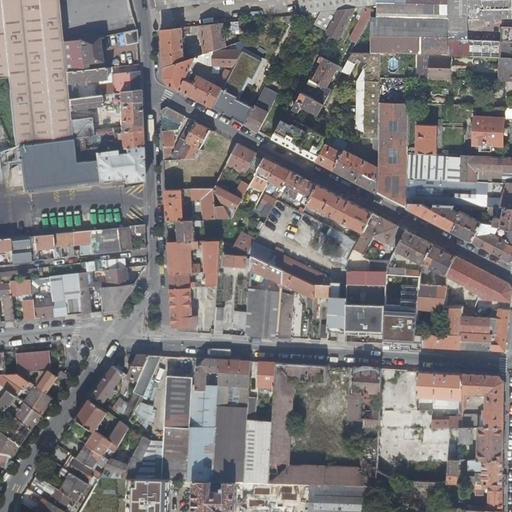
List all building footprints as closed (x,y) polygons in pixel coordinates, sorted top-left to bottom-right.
[(0,0),(0,78),(8,77),(15,147),(18,146),(19,146),(72,139),(72,138),(70,120),(70,110),(69,99),(67,83),(67,72),(64,42),(63,42),(57,0),(0,0)] [(156,0),(159,10),(222,0),(298,0),(301,14),(321,12),(339,10),(355,8),(362,8),(369,7),(376,10),(372,17),(373,18),(378,18),(378,0),(156,0)] [(448,34),(449,0),(378,0),(378,18),(373,18),(371,54),(382,54),(422,55),(422,40),(446,40),(446,34),(448,34)] [(511,0),(449,0),(448,34),(452,34),(468,34),(469,20),(511,18),(511,0)] [(368,24),(372,17),(376,10),(369,7),(362,8),(363,13),(366,13),(365,14),(365,16),(352,41),(357,44),(368,24)] [(355,8),(339,10),(328,33),(339,38),(355,8)] [(339,10),(321,12),(314,25),(328,33),(339,10)] [(253,31),(259,19),(231,22),(232,33),(253,31)] [(223,23),(201,25),(205,54),(215,51),(227,47),(223,23)] [(511,26),(502,27),(501,41),(511,41),(511,50),(510,50),(510,59),(511,58),(511,26)] [(189,27),(163,30),(162,30),(164,68),(195,58),(194,55),(185,58),(184,34),(190,34),(189,27)] [(138,43),(136,30),(124,33),(127,45),(138,43)] [(452,34),(448,34),(446,34),(446,40),(422,40),(422,55),(452,57),(452,41),(452,34)] [(99,38),(64,42),(67,72),(84,70),(83,64),(102,62),(99,38)] [(186,79),(180,91),(213,108),(243,51),(248,40),(237,44),(237,50),(215,51),(205,54),(196,57),(193,63),(194,63),(231,68),(229,71),(225,69),(224,73),(220,72),(215,82),(211,80),(210,82),(194,74),(190,82),(186,79)] [(501,43),(452,41),(452,57),(501,58),(501,43)] [(511,41),(501,41),(501,43),(501,58),(510,59),(510,50),(511,50),(511,41)] [(262,61),(243,51),(213,108),(246,125),(255,108),(237,99),(249,77),(253,79),(262,61)] [(353,53),(343,72),(350,75),(358,60),(367,65),(358,82),(357,128),(365,133),(363,138),(376,138),(380,138),(380,118),(381,102),(382,54),(371,54),(353,53)] [(328,88),(339,66),(321,56),(319,61),(322,63),(314,80),(328,88)] [(195,58),(164,68),(164,78),(168,85),(180,91),(186,79),(194,63),(193,63),(196,57),(195,58)] [(451,80),(452,57),(418,57),(418,80),(451,80)] [(501,58),(500,82),(511,81),(511,58),(510,59),(501,58)] [(109,67),(110,74),(112,74),(133,72),(132,65),(109,67)] [(84,70),(67,72),(67,83),(107,79),(107,74),(110,74),(109,67),(84,70)] [(119,92),(140,90),(139,71),(133,72),(112,74),(112,84),(103,85),(104,90),(100,91),(101,95),(119,92)] [(325,105),(332,90),(328,88),(314,80),(312,79),(310,78),(307,84),(321,91),(316,100),(325,105)] [(273,86),(268,83),(258,101),(255,108),(246,125),(259,132),(274,104),(266,100),(273,86)] [(276,100),(281,90),(275,87),(270,97),(276,100)] [(72,138),(85,137),(113,133),(141,130),(140,90),(119,92),(101,95),(69,99),(70,110),(120,104),(120,108),(117,108),(118,112),(120,111),(120,128),(93,131),(92,118),(70,120),(72,138)] [(319,116),(325,105),(316,100),(311,97),(302,93),(293,110),(299,113),(302,107),(319,116)] [(410,104),(381,102),(380,118),(409,119),(410,104)] [(511,109),(457,106),(456,119),(475,120),(474,146),(480,146),(480,152),(492,153),(493,147),(504,147),(505,119),(511,119),(511,109)] [(161,111),(163,147),(172,146),(175,146),(174,131),(178,130),(186,116),(168,107),(161,111)] [(409,119),(380,118),(380,138),(379,150),(379,168),(378,194),(408,209),(408,204),(408,179),(409,155),(409,119)] [(287,123),(278,141),(298,152),(299,153),(312,129),(295,120),(292,126),(287,123)] [(196,160),(212,130),(194,121),(192,123),(194,124),(178,156),(176,161),(196,160)] [(287,123),(282,121),(273,139),(278,141),(287,123)] [(417,125),(416,155),(437,156),(438,132),(439,129),(438,129),(438,126),(417,125)] [(95,153),(142,147),(141,130),(113,133),(115,147),(105,148),(105,144),(96,145),(96,148),(91,149),(92,153),(95,153)] [(319,132),(306,156),(311,159),(316,150),(319,152),(326,136),(319,132)] [(378,194),(379,168),(345,151),(348,144),(331,135),(321,153),(317,162),(378,194)] [(72,138),(72,139),(74,155),(87,154),(85,137),(72,138)] [(72,139),(19,146),(24,190),(125,178),(125,183),(143,181),(142,147),(95,153),(95,160),(85,161),(74,162),(74,155),(72,139)] [(249,167),(257,153),(238,144),(228,163),(240,169),(239,172),(245,175),(249,167)] [(163,147),(163,155),(172,154),(172,146),(163,147)] [(321,153),(319,152),(316,150),(311,159),(317,162),(321,153)] [(258,172),(266,158),(257,153),(249,167),(258,172)] [(416,155),(409,155),(408,179),(454,181),(456,160),(453,160),(453,156),(437,156),(416,155)] [(462,157),(460,182),(487,183),(504,184),(504,172),(511,172),(511,158),(501,158),(500,172),(477,171),(478,157),(462,157)] [(500,172),(501,158),(478,157),(477,171),(500,172)] [(269,183),(270,182),(279,165),(266,158),(258,172),(257,175),(264,178),(261,182),(264,184),(266,180),(267,180),(266,182),(269,183)] [(281,191),(282,191),(292,171),(279,165),(270,182),(273,183),(269,191),(273,193),(277,185),(280,187),(279,190),(281,191)] [(296,211),(303,215),(308,204),(318,185),(292,171),(282,191),(305,202),(304,204),(299,204),(296,211)] [(249,188),(248,190),(253,192),(259,182),(257,180),(254,179),(249,188)] [(454,181),(408,179),(408,204),(454,206),(478,207),(486,207),(487,183),(460,182),(454,181)] [(222,203),(237,210),(248,190),(249,188),(242,183),(236,195),(216,185),(214,189),(215,190),(222,203)] [(507,184),(504,184),(487,183),(486,207),(487,207),(492,208),(492,199),(502,200),(507,184)] [(511,208),(511,184),(507,184),(502,200),(492,199),(492,208),(499,208),(503,208),(511,208)] [(318,185),(308,204),(363,233),(373,214),(318,185)] [(205,220),(232,219),(225,207),(216,207),(215,190),(214,189),(192,190),(193,201),(204,200),(205,220)] [(171,221),(178,221),(184,221),(183,190),(166,190),(167,221),(171,221)] [(274,205),(277,199),(264,192),(261,198),(274,205)] [(454,206),(408,204),(408,209),(472,243),(481,224),(458,212),(458,213),(452,210),(454,206)] [(484,216),(484,215),(487,207),(486,207),(478,207),(478,213),(484,216)] [(499,212),(499,208),(492,208),(487,207),(484,215),(496,217),(496,212),(499,212)] [(511,208),(503,208),(501,219),(495,218),(494,219),(493,220),(493,226),(502,227),(511,229),(511,208)] [(373,214),(363,233),(359,241),(354,250),(365,255),(362,262),(391,262),(397,251),(407,231),(373,214)] [(195,241),(195,236),(194,226),(194,220),(190,220),(184,221),(178,221),(179,242),(195,241)] [(145,232),(145,224),(134,225),(135,233),(145,232)] [(511,260),(511,229),(502,227),(500,241),(488,234),(493,226),(481,224),(472,243),(510,262),(511,260)] [(131,250),(129,226),(117,227),(120,251),(131,250)] [(120,251),(117,227),(89,230),(90,242),(90,244),(91,254),(120,251)] [(90,242),(89,230),(72,232),(73,243),(90,242)] [(434,245),(407,231),(397,251),(424,265),(434,245)] [(73,243),(72,232),(52,234),(53,248),(54,258),(62,258),(61,247),(68,246),(69,257),(75,256),(73,243)] [(248,253),(253,244),(249,242),(251,237),(242,232),(235,247),(248,253)] [(53,248),(52,234),(33,235),(34,249),(35,249),(53,248)] [(28,236),(10,238),(12,264),(31,262),(28,236)] [(10,238),(0,238),(0,250),(6,250),(8,265),(12,264),(10,238)] [(219,272),(222,240),(208,241),(205,241),(207,272),(209,272),(219,272)] [(169,242),(171,274),(190,273),(195,273),(198,273),(201,273),(201,264),(193,265),(192,248),(200,248),(200,241),(195,241),(179,242),(169,242)] [(253,255),(270,264),(275,253),(254,242),(253,244),(248,253),(253,255)] [(81,255),(91,254),(90,244),(80,245),(81,255)] [(456,257),(434,245),(424,265),(446,277),(456,257)] [(348,261),(348,270),(358,270),(362,262),(365,255),(354,250),(348,261)] [(275,266),(281,255),(276,253),(271,264),(275,266)] [(226,255),(225,266),(247,268),(248,256),(226,255)] [(285,271),(275,266),(271,264),(270,264),(253,255),(246,336),(276,338),(279,293),(264,291),(266,282),(267,278),(280,284),(279,287),(284,288),(284,285),(285,271)] [(333,279),(281,255),(275,266),(285,271),(295,276),(299,277),(315,286),(321,286),(331,286),(337,286),(333,279)] [(511,287),(510,284),(456,257),(446,277),(447,277),(446,287),(446,298),(445,307),(451,308),(464,308),(465,288),(479,295),(479,300),(511,302),(511,287)] [(362,262),(358,270),(388,271),(388,267),(391,262),(362,262)] [(0,272),(0,281),(10,280),(44,276),(43,267),(0,272)] [(127,285),(125,267),(105,270),(107,287),(127,285)] [(388,267),(388,271),(388,275),(406,277),(407,269),(388,267)] [(348,270),(347,298),(347,318),(347,329),(347,333),(347,334),(370,335),(370,334),(371,317),(379,317),(379,320),(387,320),(387,319),(387,315),(388,275),(388,271),(358,270),(348,270)] [(92,271),(87,272),(77,273),(81,313),(81,314),(91,313),(87,277),(93,277),(92,271)] [(295,276),(285,271),(284,285),(288,287),(289,287),(295,276)] [(208,287),(218,287),(219,278),(219,272),(209,272),(208,287)] [(81,313),(77,273),(49,277),(50,284),(50,286),(63,285),(71,284),(74,314),(81,313)] [(172,289),(191,288),(197,288),(202,288),(201,283),(190,283),(190,273),(171,274),(172,289)] [(403,325),(387,324),(386,334),(386,345),(424,347),(424,334),(419,333),(419,308),(420,297),(420,296),(421,285),(421,277),(413,277),(406,277),(388,275),(387,315),(404,316),(403,325)] [(299,277),(295,276),(289,287),(294,290),(315,299),(315,286),(299,277)] [(49,277),(29,279),(30,280),(32,299),(34,319),(54,317),(54,316),(52,301),(52,298),(38,300),(37,286),(50,284),(49,277)] [(10,281),(11,295),(29,293),(27,296),(27,300),(20,301),(21,312),(24,311),(25,319),(34,319),(32,299),(30,280),(10,281)] [(279,290),(266,282),(264,291),(279,293),(279,290)] [(0,299),(2,299),(2,298),(4,298),(6,322),(14,321),(11,295),(9,295),(8,283),(0,284),(0,299)] [(74,315),(74,314),(71,284),(63,285),(65,299),(67,315),(74,315)] [(117,310),(134,284),(127,285),(107,287),(102,288),(101,289),(102,312),(117,310)] [(50,286),(52,298),(52,301),(65,299),(63,285),(50,286)] [(446,298),(446,287),(421,285),(420,296),(446,298)] [(330,298),(331,286),(321,286),(315,286),(315,299),(314,308),(316,308),(317,297),(320,298),(330,298)] [(336,298),(337,286),(331,286),(330,298),(329,326),(329,332),(347,333),(347,329),(347,318),(347,298),(336,298)] [(191,288),(172,289),(174,327),(187,326),(199,326),(198,317),(192,317),(191,288)] [(294,296),(283,294),(280,338),(291,339),(294,296)] [(445,307),(446,298),(420,296),(420,297),(419,308),(445,310),(445,307)] [(65,299),(52,301),(54,316),(67,315),(65,299)] [(215,334),(223,335),(225,309),(217,308),(215,334)] [(464,322),(464,308),(451,308),(450,338),(424,334),(424,347),(463,349),(463,332),(464,322)] [(506,352),(511,311),(500,309),(498,324),(497,334),(495,344),(493,344),(494,334),(463,332),(463,349),(506,352)] [(387,315),(387,319),(387,320),(387,324),(403,325),(404,316),(387,315)] [(379,317),(371,317),(370,334),(378,334),(386,334),(387,324),(387,320),(379,320),(379,317)] [(464,322),(463,332),(494,334),(497,334),(498,324),(464,322)] [(50,370),(64,369),(63,350),(29,353),(31,372),(36,372),(40,371),(50,370)] [(133,423),(136,415),(162,356),(150,355),(139,380),(130,403),(124,416),(133,423)] [(139,380),(150,355),(138,355),(129,376),(139,380)] [(198,367),(197,390),(207,390),(207,385),(208,372),(221,373),(221,360),(207,359),(198,367)] [(219,406),(214,481),(238,482),(257,483),(261,421),(256,421),(249,420),(250,398),(252,362),(221,360),(221,373),(220,386),(219,406)] [(259,387),(277,388),(278,363),(261,362),(259,387)] [(274,421),(271,483),(311,485),(326,486),(327,467),(289,466),(294,382),(326,384),(327,368),(330,368),(330,366),(278,363),(277,388),(274,421)] [(94,395),(124,416),(130,403),(126,401),(124,403),(120,400),(122,393),(119,392),(113,401),(114,402),(114,403),(109,401),(110,399),(112,400),(118,390),(115,388),(125,373),(114,365),(94,395)] [(351,427),(380,429),(380,428),(381,410),(382,369),(354,368),(351,427)] [(382,369),(381,410),(396,411),(397,383),(397,370),(382,369)] [(37,386),(48,393),(50,390),(59,377),(50,370),(40,371),(41,376),(35,384),(37,386)] [(408,371),(397,370),(397,383),(408,383),(408,371)] [(62,371),(58,376),(67,381),(70,376),(62,371)] [(31,372),(19,373),(29,380),(36,372),(31,372)] [(464,374),(421,372),(420,390),(420,397),(464,400),(464,393),(464,374)] [(19,373),(18,373),(7,374),(6,374),(27,388),(31,382),(29,380),(19,373)] [(500,377),(464,374),(464,393),(487,395),(487,409),(486,409),(484,411),(484,416),(481,416),(481,414),(464,414),(464,417),(464,428),(504,428),(505,382),(500,377)] [(0,384),(8,390),(17,396),(20,398),(25,391),(4,376),(0,376),(0,384)] [(161,479),(169,480),(189,480),(193,404),(194,390),(194,378),(167,376),(167,387),(164,426),(164,444),(161,479)] [(0,384),(0,393),(2,395),(0,397),(0,401),(8,390),(0,384)] [(194,390),(193,404),(219,406),(220,386),(207,385),(207,390),(197,390),(194,390)] [(26,403),(44,415),(55,399),(48,393),(37,386),(27,400),(25,399),(24,401),(26,403)] [(403,389),(402,411),(417,411),(419,411),(420,397),(420,390),(417,390),(403,389)] [(8,390),(0,401),(0,402),(9,409),(17,396),(8,390)] [(48,393),(55,399),(57,395),(50,390),(48,393)] [(249,420),(256,421),(257,398),(250,398),(249,420)] [(77,419),(96,431),(109,412),(91,399),(77,419)] [(16,417),(34,429),(44,415),(26,403),(16,417)] [(189,480),(195,481),(214,481),(219,406),(193,404),(189,480)] [(0,429),(22,446),(34,429),(16,417),(7,431),(0,426),(0,422),(1,422),(0,421),(0,415),(8,421),(12,414),(0,405),(0,429)] [(381,410),(380,428),(419,428),(419,411),(417,411),(402,411),(396,411),(381,410)] [(419,411),(419,428),(423,428),(452,428),(460,428),(464,428),(464,417),(460,417),(433,417),(433,411),(419,411)] [(133,423),(145,431),(150,422),(136,415),(133,423)] [(120,446),(131,427),(122,421),(110,440),(120,446)] [(261,421),(257,483),(271,483),(274,421),(261,421)] [(72,427),(68,432),(80,439),(83,434),(72,427)] [(327,467),(326,486),(378,487),(378,471),(380,429),(351,427),(351,438),(363,439),(362,468),(327,467)] [(423,441),(423,444),(452,444),(452,428),(423,428),(423,441)] [(504,461),(504,428),(464,428),(460,428),(459,444),(460,444),(473,444),(473,430),(479,431),(479,447),(476,447),(476,452),(479,452),(479,461),(504,461)] [(0,452),(15,456),(22,446),(0,429),(0,452)] [(79,458),(94,468),(98,460),(108,466),(113,457),(120,446),(110,440),(96,431),(88,444),(79,458)] [(123,478),(134,479),(144,462),(142,461),(153,440),(145,435),(144,437),(130,464),(124,477),(123,478)] [(134,479),(161,479),(164,444),(153,440),(142,461),(144,462),(134,479)] [(85,443),(76,457),(79,458),(88,444),(85,443)] [(422,463),(450,465),(450,461),(459,461),(459,444),(452,444),(423,444),(422,444),(422,463)] [(15,456),(0,452),(0,465),(7,468),(15,456)] [(108,466),(106,468),(124,477),(130,464),(113,457),(108,466)] [(73,466),(70,471),(91,484),(95,487),(99,480),(96,478),(94,482),(88,478),(94,468),(79,458),(76,462),(71,459),(69,463),(73,466)] [(450,465),(448,483),(458,484),(460,461),(459,461),(450,461),(450,465)] [(462,475),(461,484),(481,485),(504,486),(504,461),(479,461),(470,461),(470,470),(484,471),(484,474),(480,478),(471,478),(471,473),(468,473),(468,476),(462,475)] [(61,490),(73,498),(80,501),(91,484),(70,471),(65,468),(64,470),(66,472),(64,474),(69,477),(61,490)] [(326,486),(311,485),(310,511),(445,511),(446,509),(448,483),(396,481),(378,471),(378,487),(326,486)] [(38,476),(34,482),(44,488),(46,486),(48,482),(38,476)] [(134,479),(123,478),(121,511),(168,511),(169,480),(161,479),(134,479)] [(221,511),(222,511),(236,511),(238,482),(214,481),(195,481),(193,511),(221,511)] [(56,492),(51,501),(66,511),(73,498),(61,490),(48,482),(46,486),(56,492)] [(504,486),(481,485),(481,488),(490,488),(490,506),(471,506),(471,510),(503,511),(504,486)] [(45,498),(34,492),(30,498),(41,505),(45,498)] [(49,503),(43,511),(67,511),(66,511),(51,501),(50,502),(46,499),(45,501),(49,503)]
